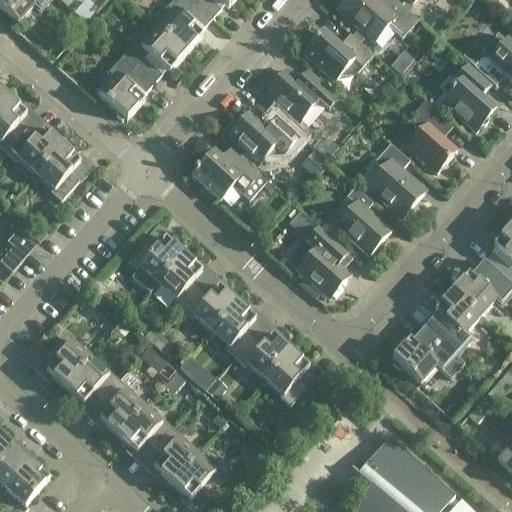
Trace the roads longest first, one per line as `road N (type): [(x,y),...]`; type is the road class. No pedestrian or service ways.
road 1 (residential): [(250,259),(342,340),(511,150)]
road 2 (residential): [(0,333),(151,168)]
road 3 (residential): [(151,168),(294,0)]
road 4 (residential): [(151,168),(0,37)]
road 5 (residential): [(109,483),(0,381)]
road 6 (residential): [(250,259),(151,168)]
